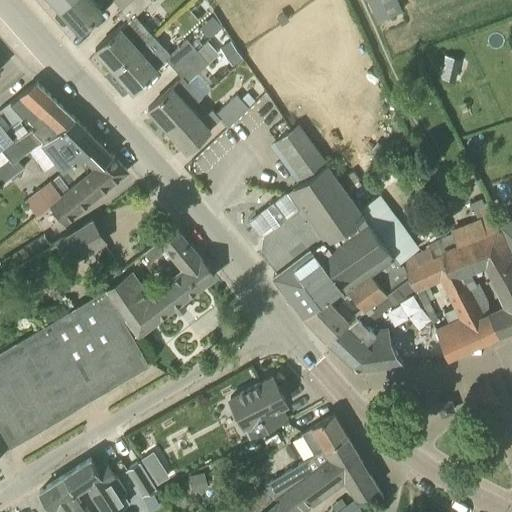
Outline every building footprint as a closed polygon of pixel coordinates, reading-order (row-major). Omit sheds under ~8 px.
[(51,0),(61,10),(72,0),(51,0)] [(102,12),(91,0),(72,0),(61,10),(80,31),(102,12)] [(114,70),(138,48),(152,34),(136,16),(152,0),(151,0),(131,0),(121,10),(128,19),(95,48),(114,70)] [(121,10),(131,0),(112,0),(112,1),(121,10)] [(366,0),(376,21),(377,22),(403,10),(397,0),(366,0)] [(226,56),(235,47),(220,31),(211,39),(226,56)] [(174,69),(195,49),(194,48),(186,40),(170,55),(163,47),(148,60),(138,48),(114,70),(133,91),(167,61),(174,69)] [(167,129),(191,107),(202,97),(191,86),(188,82),(208,64),(195,49),(174,69),(182,78),(148,108),(167,129)] [(457,82),(462,64),(457,62),(443,58),(438,77),(452,81),(457,82)] [(19,119),(31,110),(36,115),(56,100),(36,82),(0,108),(0,114),(0,115),(0,148),(12,139),(9,135),(23,124),(19,119)] [(247,92),(240,99),(248,107),(255,101),(247,92)] [(186,150),(219,119),(227,128),(249,108),(248,107),(240,99),(236,94),(215,113),(212,110),(202,119),(191,107),(167,129),(186,150)] [(36,115),(41,120),(28,130),(23,124),(9,135),(12,139),(0,148),(0,184),(1,185),(24,167),(18,159),(28,151),(42,140),(74,117),(56,100),(36,115)] [(112,155),(74,117),(42,140),(64,169),(81,156),(93,171),(112,155)] [(304,180),(326,164),(298,126),(277,141),(304,180)] [(63,219),(127,170),(112,155),(93,171),(62,195),(51,204),(63,219)] [(371,273),(386,291),(409,276),(403,263),(400,264),(394,256),(408,246),(373,199),(360,210),(326,164),(304,180),(292,188),(306,209),(269,238),(268,249),(282,267),(273,274),(280,282),(303,313),(324,297),(329,303),(337,296),(348,289),(355,283),(371,273)] [(51,204),(62,195),(50,180),(25,200),(37,215),(51,204)] [(478,318),(489,313),(498,333),(499,334),(511,328),(511,255),(489,203),(477,207),(482,217),(489,233),(455,248),(441,254),(451,277),(458,274),(478,318)] [(69,262),(105,241),(92,220),(57,240),(69,262)] [(511,221),(501,225),(511,250),(511,221)] [(215,275),(175,227),(159,239),(166,249),(162,253),(169,261),(174,257),(185,270),(150,296),(132,269),(106,289),(134,338),(215,275)] [(50,245),(44,236),(0,262),(5,272),(50,245)] [(435,326),(448,356),(498,333),(489,313),(478,318),(458,274),(451,277),(441,254),(431,258),(426,247),(401,257),(417,289),(440,279),(458,316),(435,326)] [(387,292),(386,291),(371,273),(355,283),(348,289),(350,291),(364,310),(387,292)] [(106,289),(0,352),(0,426),(10,444),(148,362),(134,338),(106,289)] [(414,291),(388,311),(398,323),(424,304),(414,291)] [(327,338),(348,322),(329,303),(324,297),(303,313),(327,338)] [(389,338),(368,340),(376,333),(363,321),(369,315),(364,310),(356,316),(348,322),(327,338),(357,367),(403,361),(402,361),(389,340),(389,338)] [(287,404),(272,375),(230,398),(250,437),(278,422),(273,411),(287,404)] [(470,388),(478,410),(501,401),(494,380),(470,388)] [(453,411),(450,401),(439,405),(442,415),(453,411)] [(324,447),(345,433),(334,414),(302,432),(314,454),(264,484),(266,486),(238,508),(236,506),(229,511),(259,511),(294,489),(333,463),(324,447)] [(301,511),(345,485),(355,500),(346,506),(341,498),(331,505),(336,511),(363,511),(362,510),(374,502),(374,503),(383,497),(345,433),(324,447),(333,463),(294,489),(259,511),(301,511)] [(168,475),(152,450),(141,458),(156,482),(168,475)] [(101,511),(108,511),(112,510),(120,506),(129,501),(115,479),(118,477),(106,459),(95,466),(90,458),(66,473),(79,494),(87,488),(101,511)] [(143,494),(155,488),(139,463),(128,469),(143,494)] [(208,488),(204,472),(189,476),(193,491),(208,488)] [(99,511),(92,511),(80,493),(79,494),(66,473),(39,491),(53,511),(112,511),(112,510),(108,511),(101,511),(99,511)]
